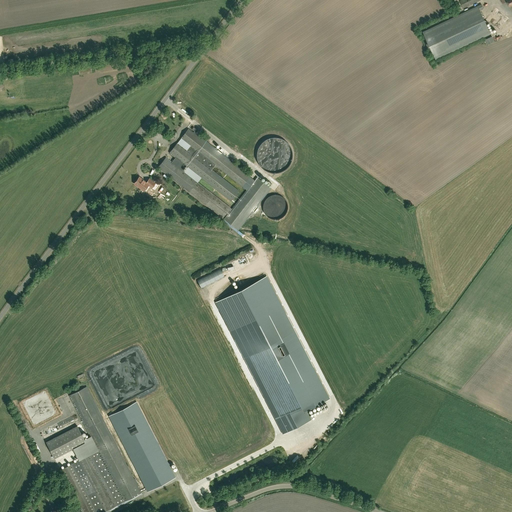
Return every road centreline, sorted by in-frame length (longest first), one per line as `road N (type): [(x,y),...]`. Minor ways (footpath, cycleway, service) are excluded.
road 1 (unclassified): [(0,318),(241,0)]
road 2 (unclassified): [(378,511),(290,486),(213,511)]
